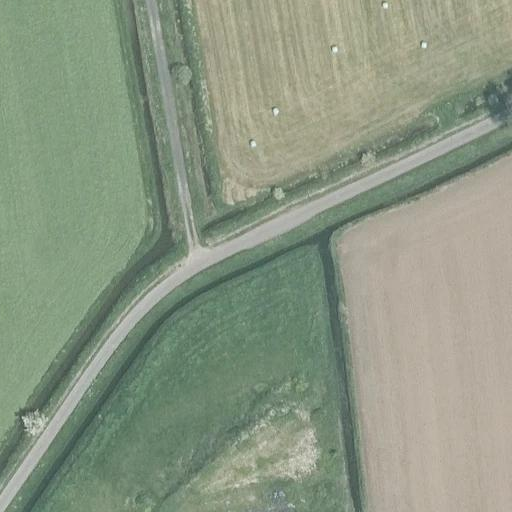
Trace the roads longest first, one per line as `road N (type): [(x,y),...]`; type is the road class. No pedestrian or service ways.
road 1 (unclassified): [(2,511),(129,324),(196,268),(511,117)]
road 2 (track): [(196,268),(149,0)]
